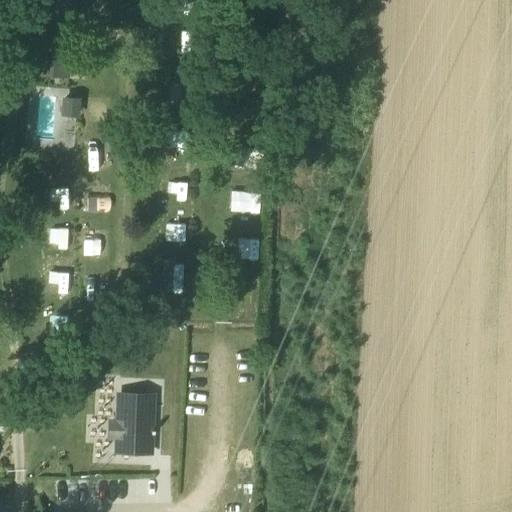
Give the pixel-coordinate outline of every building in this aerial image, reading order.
[(71,7),(71,0),(44,0),(41,40),(29,39),(28,52),(41,53),(43,53),(41,72),(63,74),(65,54),(67,55),(71,7)] [(64,97),(62,114),(79,116),(80,98),(64,97)] [(85,121),(106,122),(107,99),(86,99),(85,121)] [(160,145),(186,146),(187,129),(160,128),(160,145)] [(261,211),(262,189),(232,188),(231,210),(261,211)] [(241,237),(240,255),(259,255),(259,237),(241,237)] [(183,292),(184,263),(164,262),(163,291),(183,292)] [(156,393),(116,391),(116,419),(109,418),(109,438),(115,439),(115,452),(152,454),(156,393)]
